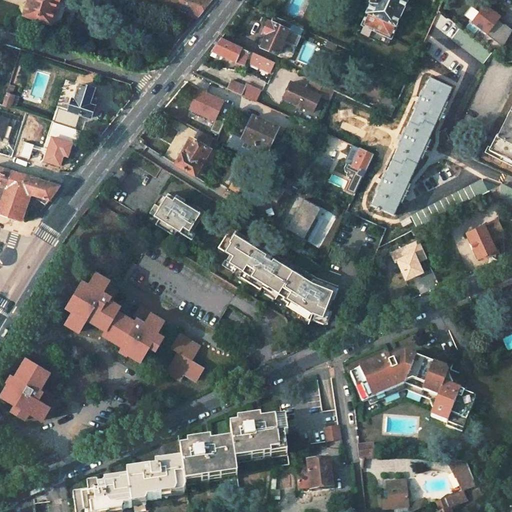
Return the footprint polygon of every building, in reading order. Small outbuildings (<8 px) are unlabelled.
[(33,0),(28,16),(56,26),(64,0),(33,0)] [(64,0),(56,26),(63,28),(72,0),(64,0)] [(147,0),(198,17),(207,6),(212,0),(147,0)] [(365,0),(361,10),(362,10),(353,31),(385,45),(404,0),(365,0)] [(503,48),(511,31),(511,30),(504,24),(504,25),(497,20),(500,17),(484,6),(472,22),(487,33),(486,35),(503,48)] [(264,40),(261,46),(277,53),(284,38),(291,24),(275,16),(271,23),(270,22),(262,39),(264,40)] [(306,30),(291,24),(284,38),(299,45),(306,30)] [(461,28),(452,38),(484,63),(493,53),(461,28)] [(221,38),(212,51),(242,64),(246,56),(251,59),(254,52),(249,50),(248,51),(221,38)] [(251,59),(250,61),(270,70),(274,61),(254,52),(251,59)] [(379,190),(372,204),(378,207),(376,210),(380,211),(381,209),(393,215),(453,88),(431,77),(425,91),(423,91),(415,107),(417,108),(407,129),(406,128),(398,145),(399,146),(387,173),(385,172),(377,190),(379,190)] [(243,94),(247,86),(233,79),(229,87),(243,94)] [(307,88),(291,81),(283,97),(294,103),(295,102),(304,106),(304,107),(314,111),(321,95),(330,99),(334,89),(311,79),(307,88)] [(72,99),(68,110),(90,117),(93,106),(88,105),(93,89),(79,84),(74,100),(72,99)] [(10,108),(12,103),(16,104),(19,96),(7,92),(2,105),(10,108)] [(391,115),(398,100),(386,94),(379,109),(391,115)] [(221,123),(229,105),(209,96),(201,114),(221,123)] [(497,135),(489,150),(511,161),(511,108),(498,136),(497,135)] [(247,157),(253,144),(265,149),(275,127),(253,117),(243,138),(233,134),(227,146),(247,157)] [(109,126),(97,122),(95,125),(89,123),(83,131),(101,137),(109,126)] [(191,138),(176,164),(195,175),(210,149),(207,147),(212,138),(198,131),(194,139),(191,138)] [(362,148),(354,166),(362,169),(361,173),(364,175),(374,154),(362,148)] [(0,214),(21,220),(29,196),(21,193),(16,194),(7,191),(13,171),(0,167),(0,214)] [(13,171),(7,191),(16,194),(21,193),(29,196),(29,194),(39,198),(39,200),(45,205),(51,198),(60,187),(13,171)] [(276,204),(283,192),(263,179),(258,184),(238,173),(229,189),(236,193),(242,184),(276,204)] [(488,193),(482,180),(410,216),(416,228),(488,193)] [(330,201),(336,189),(328,185),(322,197),(330,201)] [(502,205),(511,210),(511,192),(500,187),(501,204),(502,205)] [(188,237),(203,211),(190,203),(189,206),(182,202),(184,199),(175,194),(173,197),(167,193),(158,206),(153,203),(148,212),(158,218),(155,223),(173,234),(176,229),(188,237)] [(320,207),(303,198),(288,227),(295,231),(287,247),(299,253),(317,219),(315,218),(320,207)] [(501,204),(484,213),(489,221),(466,234),(479,258),(496,250),(489,236),(503,228),(499,220),(503,218),(502,205),(501,204)] [(348,211),(337,205),(331,218),(342,224),(348,211)] [(306,274),(293,266),(281,258),(279,261),(265,253),(267,250),(235,230),(223,249),(229,253),(225,259),(242,269),(238,274),(259,287),(261,284),(269,289),(271,286),(278,291),(284,294),(282,297),(288,301),(286,303),(309,318),(311,311),(325,317),(331,302),(327,301),(332,289),(325,286),(326,283),(313,278),(311,281),(304,277),(306,274)] [(89,286),(83,282),(67,309),(73,313),(66,324),(79,332),(86,320),(112,335),(109,340),(122,347),(119,352),(126,357),(127,355),(140,363),(148,348),(155,353),(163,339),(157,335),(164,323),(140,309),(134,319),(137,320),(135,324),(118,313),(120,308),(109,301),(111,298),(114,299),(118,292),(108,286),(110,282),(97,274),(89,286)] [(331,302),(336,287),(326,283),(325,286),(332,289),(327,301),(331,302)] [(199,349),(179,337),(171,350),(177,354),(183,358),(180,362),(175,358),(165,374),(178,382),(182,376),(194,383),(202,370),(189,361),(190,359),(192,360),(199,349)] [(407,384),(425,392),(437,397),(440,409),(432,410),(428,419),(443,426),(445,422),(460,429),(471,404),(450,392),(451,391),(444,387),(448,381),(448,380),(445,370),(407,353),(397,357),(391,360),(389,356),(352,373),(364,402),(370,399),(371,393),(378,390),(384,393),(407,384)] [(9,383),(1,396),(16,405),(12,411),(26,419),(29,413),(41,420),(49,407),(48,406),(54,395),(41,387),(50,373),(27,358),(15,378),(12,376),(8,382),(9,383)] [(444,387),(451,391),(454,384),(448,381),(444,387)] [(407,384),(384,393),(378,390),(371,393),(370,399),(364,402),(367,407),(408,390),(430,400),(432,410),(440,409),(437,397),(425,392),(407,384)] [(285,449),(282,420),(261,424),(262,428),(255,429),(254,424),(248,425),(247,422),(237,423),(237,427),(229,428),(232,442),(234,458),(240,456),(241,460),(280,453),(280,449),(285,449)] [(442,428),(457,435),(460,429),(445,422),(443,426),(442,428)] [(341,427),(326,428),(328,443),(343,442),(341,427)] [(234,458),(232,442),(215,445),(216,450),(208,451),(207,446),(201,447),(200,443),(189,445),(189,448),(180,449),(182,461),(185,479),(191,478),(191,481),(231,476),(231,473),(236,472),(235,464),(234,458)] [(360,458),(375,456),(374,444),(358,445),(360,458)] [(255,461),(269,459),(286,457),(285,449),(280,449),(280,453),(241,460),(240,456),(234,458),(235,464),(250,462),(250,461),(255,460),(255,461)] [(128,476),(132,503),(146,501),(146,496),(160,495),(159,491),(186,487),(186,486),(185,479),(182,461),(160,464),(160,469),(151,471),(151,468),(128,472),(128,476)] [(299,490),(310,489),(310,490),(333,487),(330,461),(306,463),(306,471),(304,473),(304,477),(298,478),(299,490)] [(455,461),(465,492),(476,488),(465,462),(455,461)] [(17,478),(32,471),(25,467),(14,472),(17,478)] [(231,476),(191,481),(191,478),(185,479),(186,486),(203,483),(202,482),(208,481),(208,483),(221,481),(237,479),(236,472),(231,473),(231,476)] [(132,503),(128,476),(113,479),(114,482),(104,484),(88,486),(89,491),(76,493),(78,511),(114,511),(133,509),(132,503)] [(408,508),(405,484),(389,486),(389,493),(383,494),(385,511),(391,510),(408,508)] [(436,504),(438,511),(448,511),(466,504),(462,494),(436,504)] [(413,511),(417,511),(429,506),(424,497),(409,505),(413,511)]
